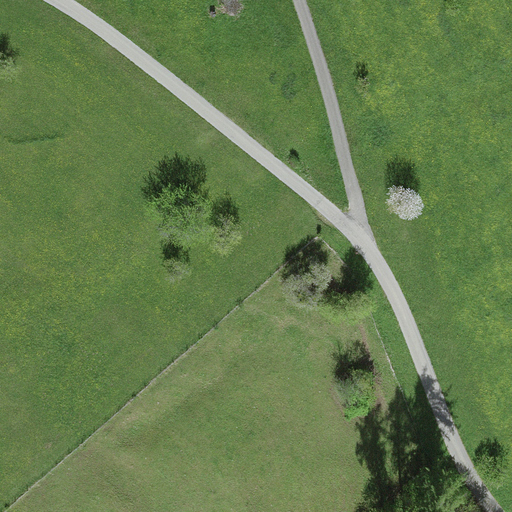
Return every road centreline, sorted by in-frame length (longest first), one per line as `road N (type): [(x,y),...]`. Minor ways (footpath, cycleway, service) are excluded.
road 1 (unclassified): [(364,239),(57,0)]
road 2 (unclassified): [(494,511),(451,446),(401,309),(364,239)]
road 3 (unclassified): [(298,0),(364,239)]
